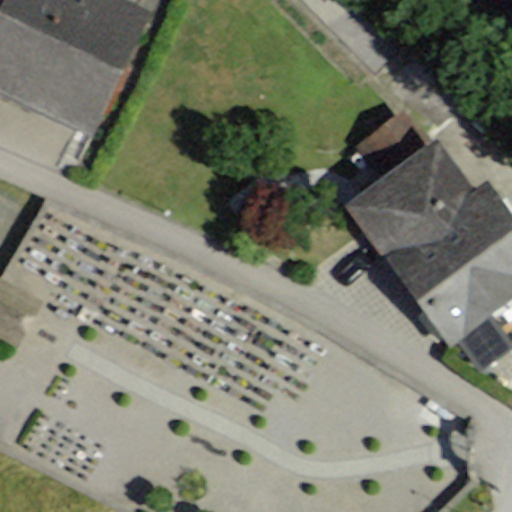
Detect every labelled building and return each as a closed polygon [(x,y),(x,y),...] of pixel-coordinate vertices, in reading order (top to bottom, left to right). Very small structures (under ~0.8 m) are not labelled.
[(0,0),(0,77),(85,119),(143,0),(0,0)] [(377,169),(425,136),(405,107),(357,140),(377,169)] [(469,174),(435,131),(347,199),(411,281),(511,203),(481,165),(469,174)] [(511,204),(511,203),(411,281),(458,342),(511,300),(511,204)] [(0,312),(21,322),(45,269),(12,254),(0,279),(0,312)]
